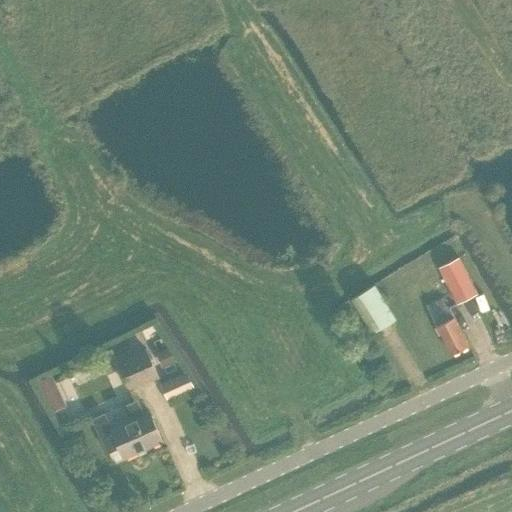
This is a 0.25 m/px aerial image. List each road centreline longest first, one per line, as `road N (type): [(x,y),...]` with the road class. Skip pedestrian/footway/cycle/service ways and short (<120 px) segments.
road 1 (unclassified): [(185,511),(511,360)]
road 2 (primary): [(296,511),(511,411)]
